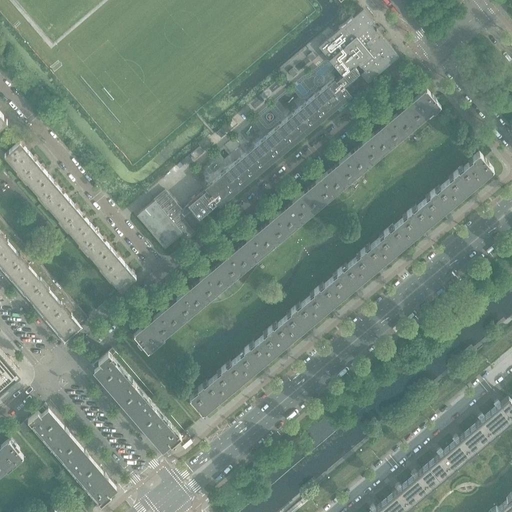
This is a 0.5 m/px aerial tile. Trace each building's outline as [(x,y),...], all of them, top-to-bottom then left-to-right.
[(155,200),(138,214),(143,219),(165,245),(179,233),(185,240),(188,238),(194,232),(182,218),(186,215),(190,212),(193,209),(199,216),(203,213),(205,211),(218,200),(220,201),(279,151),(345,96),(349,93),(349,92),(346,88),(351,84),(348,80),(357,73),(359,71),(367,81),(398,55),(383,36),(376,28),(375,29),(374,27),(375,27),(373,24),(372,25),(371,23),(374,20),(363,7),(353,15),(351,13),(346,20),(338,25),(340,26),(329,35),(318,44),(338,68),(333,73),(337,78),(335,79),(334,78),(206,185),(207,187),(204,190),(200,193),(188,203),(189,204),(185,207),(182,209),(165,189),(161,193),(154,199),(155,200)] [(316,57),(311,52),(307,56),(311,61),(316,57)] [(297,73),(293,68),(288,72),(293,77),(297,73)] [(441,105),(435,99),(436,98),(432,93),(431,94),(426,88),(415,97),(428,113),(432,110),(433,111),(440,105),(441,105)] [(428,113),(415,97),(391,117),(404,133),(428,113)] [(404,133),(391,117),(368,137),(381,152),(404,133)] [(225,134),(221,128),(216,132),(221,138),(225,134)] [(381,152),(368,137),(345,156),(358,172),(381,152)] [(37,161),(29,151),(20,140),(4,154),(18,169),(17,170),(21,175),(37,161)] [(199,146),(190,154),(195,159),(204,151),(199,146)] [(493,168),(488,161),(489,161),(485,156),(484,157),(479,150),(472,157),(473,158),(468,162),(481,178),(493,168)] [(335,191),(358,172),(345,156),(322,176),(335,191)] [(58,185),(46,171),(37,161),(21,175),(26,181),(27,180),(38,193),(37,194),(42,199),(58,185)] [(481,178),(468,162),(459,170),(458,168),(452,173),(453,175),(445,181),(458,197),(481,178)] [(335,191),(322,176),(298,195),(312,211),(335,191)] [(458,197),(445,181),(436,189),(435,188),(429,192),(430,194),(422,201),(435,217),(458,197)] [(79,209),(67,195),(58,185),(42,199),(47,205),(48,204),(59,217),(58,218),(63,224),(79,209)] [(312,211),(298,195),(275,215),(288,230),(312,211)] [(435,217),(422,201),(413,209),(412,207),(406,212),(407,213),(399,221),(412,236),(435,217)] [(99,233),(89,221),(79,209),(63,224),(67,229),(68,228),(79,241),(78,242),(83,247),(99,233)] [(0,236),(10,227),(0,215),(0,236)] [(288,230),(275,215),(252,234),(265,250),(288,230)] [(412,236),(399,221),(390,228),(388,226),(383,231),(384,233),(376,240),(389,255),(412,236)] [(0,261),(8,271),(31,251),(10,227),(0,236),(0,261)] [(125,263),(108,243),(99,233),(83,247),(88,253),(89,252),(100,265),(99,266),(105,273),(112,265),(117,271),(125,263)] [(265,250),(252,234),(229,253),(242,269),(265,250)] [(389,255),(376,240),(366,248),(365,246),(359,251),(361,252),(352,259),(365,275),(389,255)] [(29,295),(52,276),(31,251),(8,271),(29,295)] [(242,269),(229,253),(206,273),(219,289),(242,269)] [(365,275),(352,259),(343,267),(342,266),(340,267),(336,270),(337,272),(329,279),(342,294),(365,275)] [(121,289),(136,276),(125,263),(117,271),(112,265),(105,273),(110,279),(111,278),(121,289)] [(219,289),(206,273),(182,292),(196,308),(219,289)] [(77,305),(75,302),(52,276),(29,295),(50,320),(66,305),(71,311),(77,305)] [(342,294),(329,279),(320,286),(319,285),(313,290),(314,291),(306,298),(319,314),(342,294)] [(196,308),(182,292),(159,312),(173,327),(196,308)] [(319,314),(306,298),(297,306),(296,304),(295,305),(290,309),(291,311),(282,318),(295,334),(319,314)] [(65,337),(88,317),(88,316),(87,317),(77,305),(71,311),(66,305),(50,320),(65,337)] [(164,337),(163,336),(173,327),(159,312),(133,334),(139,340),(137,341),(141,346),(142,344),(148,351),(164,337)] [(295,334),(282,318),(273,325),(272,324),(266,329),(268,330),(259,337),(272,353),(295,334)] [(272,353),(259,337),(250,345),(249,343),(243,348),(245,350),(236,357),(249,373),(272,353)] [(0,388),(10,380),(11,379),(20,370),(0,346),(0,388)] [(102,379),(123,361),(112,347),(108,350),(93,362),(94,363),(97,365),(93,368),(102,379)] [(249,373),(236,357),(227,364),(226,363),(220,368),(221,369),(213,376),(226,392),(249,373)] [(122,401),(143,383),(123,361),(102,379),(122,401)] [(226,392),(213,376),(204,384),(203,382),(197,387),(198,389),(189,396),(202,412),(226,392)] [(142,424),(163,406),(143,383),(122,401),(142,424)] [(502,426),(511,417),(511,400),(508,395),(500,402),(499,401),(495,404),(496,405),(490,410),(502,426)] [(40,431),(57,416),(48,405),(45,408),(43,405),(42,405),(28,417),(28,418),(25,421),(28,424),(31,421),(31,422),(32,422),(40,431)] [(171,443),(185,432),(163,406),(142,424),(162,448),(166,445),(165,445),(169,441),(171,443)] [(482,443),(502,426),(490,410),(484,416),(483,415),(479,418),(480,419),(469,428),(482,443)] [(77,439),(69,429),(57,416),(40,431),(59,454),(77,439)] [(24,432),(30,427),(28,424),(25,421),(24,420),(18,426),(24,432)] [(461,460),(476,447),(482,443),(469,428),(458,437),(457,436),(454,439),(455,440),(449,445),(461,460)] [(187,435),(185,432),(176,439),(179,442),(182,446),(190,438),(187,435)] [(7,468),(23,455),(18,449),(20,447),(16,443),(14,444),(9,438),(0,445),(0,472),(6,467),(7,468)] [(96,462),(88,452),(77,439),(59,454),(79,477),(96,462)] [(440,478),(456,464),(461,460),(449,445),(442,450),(442,449),(438,452),(439,453),(428,463),(440,478)] [(113,488),(117,485),(96,462),(79,477),(101,502),(111,494),(109,491),(113,488)] [(420,495),(435,482),(440,478),(428,463),(417,472),(416,471),(415,472),(412,474),(413,475),(407,480),(420,495)] [(398,511),(399,511),(420,495),(407,480),(401,485),(400,484),(396,487),(397,488),(386,497),(398,511)] [(511,511),(511,494),(502,503),(509,511),(511,511)] [(398,511),(386,497),(375,507),(374,506),(373,507),(371,509),(372,510),(368,511),(398,511)] [(69,511),(62,503),(53,511),(52,509),(51,510),(48,511),(69,511)] [(509,511),(502,503),(491,511),(509,511)]
